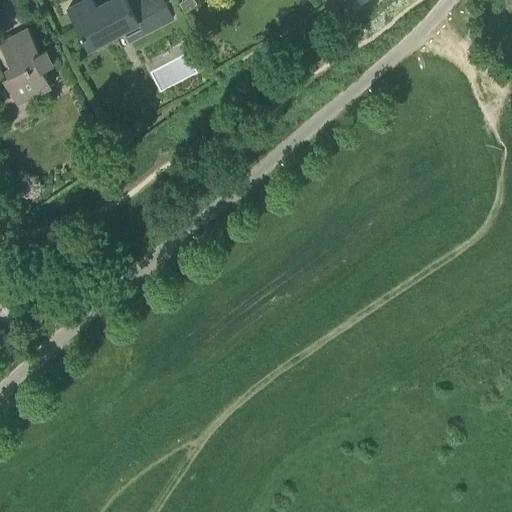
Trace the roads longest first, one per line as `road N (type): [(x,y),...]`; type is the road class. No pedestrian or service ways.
road 1 (unclassified): [(0,394),(407,47),(447,0)]
road 2 (track): [(96,511),(113,488),(472,240),(497,198),(495,141)]
road 3 (track): [(428,26),(465,54),(488,93),(495,141)]
